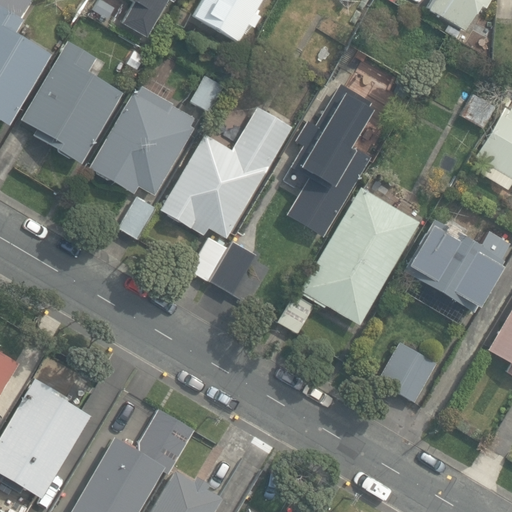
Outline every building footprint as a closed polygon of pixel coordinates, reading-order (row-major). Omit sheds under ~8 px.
[(0,0),(0,121),(7,126),(51,54),(15,32),(23,19),(20,17),(30,0),(0,0)] [(97,0),(92,11),(106,20),(113,7),(100,0),(97,0)] [(130,0),(157,16),(166,0),(170,0),(173,2),(173,0),(130,0)] [(199,0),(191,15),(236,42),(246,24),(252,27),(258,16),(252,13),(259,0),(199,0)] [(428,0),(424,8),(460,30),(476,6),(482,9),(487,0),(428,0)] [(188,13),(179,9),(172,24),(181,28),(188,13)] [(481,52),(487,41),(472,33),(466,43),(481,52)] [(32,136),(79,164),(121,92),(86,72),(93,60),(64,44),(20,120),(36,129),(32,136)] [(227,57),(238,63),(243,53),(233,48),(227,57)] [(132,50),(125,63),(136,69),(142,56),(132,50)] [(189,101),(207,112),(222,86),(204,76),(189,101)] [(345,142),(369,103),(337,84),(312,125),(305,121),(292,141),(300,146),(287,167),(305,178),(282,215),(320,237),(369,157),(345,142)] [(136,186),(152,195),(191,129),(188,127),(194,117),(140,86),(135,95),(132,93),(88,168),(131,194),(136,186)] [(458,115),(484,131),(493,117),(467,101),(458,115)] [(511,106),(506,103),(474,156),(484,163),(478,173),(506,190),(511,180),(511,106)] [(207,228),(223,237),(264,167),(266,168),(290,127),(256,107),(231,150),(203,134),(158,210),(203,235),(207,228)] [(322,301),(353,321),(416,222),(355,184),(293,288),(321,305),(322,301)] [(151,206),(133,195),(115,226),(133,236),(151,206)] [(478,246),(427,215),(395,268),(412,278),(402,294),(456,325),(465,310),(470,313),(500,260),(497,259),(506,244),(486,232),(478,246)] [(188,270),(231,296),(255,256),(231,241),(226,249),(207,238),(188,270)] [(275,322),(295,334),(312,305),(293,293),(275,322)] [(511,303),(485,349),(511,364),(511,372),(510,375),(511,376),(511,303)] [(375,379),(412,402),(436,363),(398,341),(375,379)] [(0,390),(17,362),(0,352),(0,390)] [(0,425),(0,472),(38,494),(86,412),(63,398),(65,394),(30,374),(0,425)] [(106,424),(123,434),(143,402),(126,391),(106,424)] [(67,511),(135,511),(163,465),(133,447),(132,444),(120,437),(117,438),(112,435),(67,511)] [(148,511),(210,511),(219,497),(203,488),(206,484),(193,476),(190,481),(173,471),(148,511)] [(43,511),(44,511),(26,501),(19,511),(43,511)]
